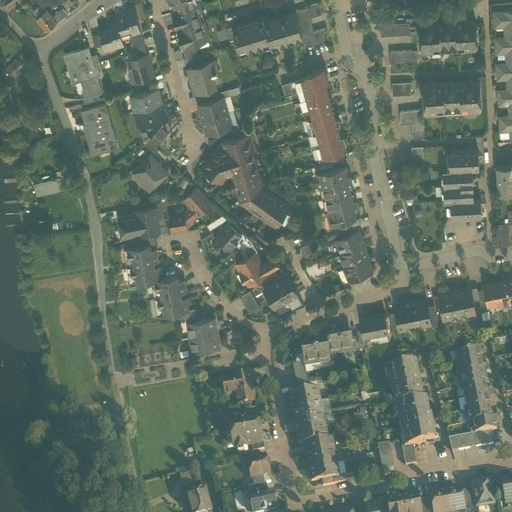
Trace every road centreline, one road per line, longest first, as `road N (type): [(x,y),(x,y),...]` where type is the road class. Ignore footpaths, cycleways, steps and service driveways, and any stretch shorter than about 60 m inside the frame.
road 1 (residential): [(140,511),(103,318),(90,197),(39,53)]
road 2 (residential): [(408,273),(375,164),(374,106),(338,0)]
road 3 (residential): [(511,461),(296,506)]
road 4 (residential): [(153,0),(187,129),(184,168),(212,196)]
road 5 (residential): [(296,506),(267,356),(271,336)]
road 6 (residential): [(271,336),(218,301),(186,244)]
road 7 (residential): [(243,225),(266,245),(284,245),(320,312)]
